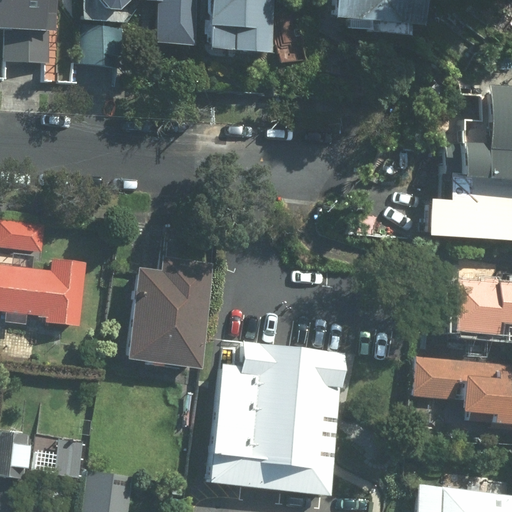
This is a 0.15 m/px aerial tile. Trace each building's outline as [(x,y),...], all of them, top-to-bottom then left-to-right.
[(1,63),(46,65),(48,35),(53,35),(55,0),(0,0),(0,33),(3,33),(1,63)] [(110,71),(111,43),(194,48),(196,0),(77,0),(73,69),(110,71)] [(270,0),(202,0),(200,50),(268,52),(270,0)] [(409,25),(424,26),(425,0),(327,0),(326,20),(346,22),(345,32),(408,36),(409,25)] [(438,199),(422,198),(420,237),(511,242),(511,83),(445,80),(438,199)] [(43,222),(0,220),(0,249),(41,251),(43,222)] [(157,268),(131,268),(122,362),(198,369),(207,273),(183,271),(184,257),(158,254),(157,268)] [(76,328),(80,262),(49,260),(48,271),(32,270),(33,256),(7,255),(7,263),(0,262),(0,324),(23,326),(24,314),(36,315),(36,326),(76,328)] [(493,324),(511,324),(511,282),(496,281),(497,272),(451,269),(446,334),(492,337),(493,324)] [(200,484),(323,498),(340,354),(237,343),(234,368),(214,366),(200,484)] [(511,361),(411,358),(409,399),(454,400),(453,418),(485,419),(485,426),(511,427),(511,361)] [(125,511),(129,478),(81,474),(77,511),(125,511)] [(511,491),(411,483),(408,511),(510,511),(511,495),(511,491)]
